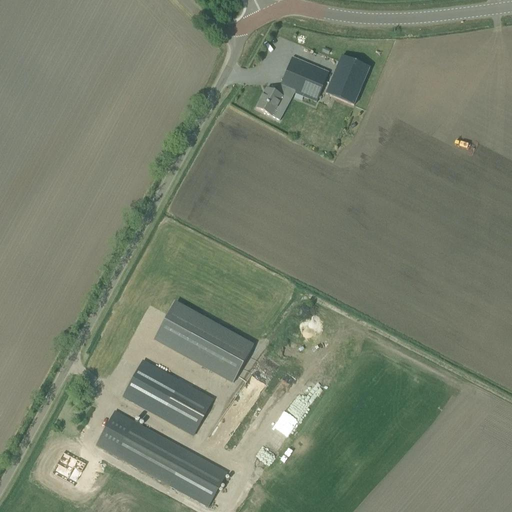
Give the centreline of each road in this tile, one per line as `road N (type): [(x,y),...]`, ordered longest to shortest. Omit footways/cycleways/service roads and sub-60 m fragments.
road 1 (unclassified): [(0,481),(224,77),(234,32)]
road 2 (tertiary): [(511,6),(379,21),(295,9),(262,17)]
